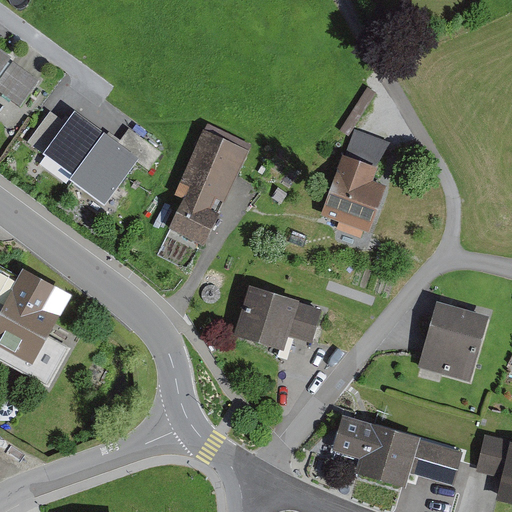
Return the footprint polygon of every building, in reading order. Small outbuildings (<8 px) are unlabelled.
[(0,89),(20,105),(39,79),(13,59),(10,63),(7,60),(12,53),(0,44),(0,89)] [(51,110),(29,140),(71,171),(69,174),(105,200),(134,160),(149,170),(162,151),(129,128),(121,139),(75,106),(64,120),(51,110)] [(249,148),(203,126),(174,192),(183,195),(168,225),(203,242),(249,148)] [(355,128),(346,152),(378,163),(390,141),(374,135),(355,128)] [(346,152),(342,151),(319,214),(369,232),(386,184),(372,179),(378,163),(346,152)] [(0,356),(48,383),(69,345),(47,333),(70,290),(23,264),(17,275),(0,265),(0,356)] [(299,296),(249,281),(233,332),(285,348),(289,335),(312,342),(323,306),(298,299),(299,296)] [(489,312),(436,298),(418,366),(470,380),(489,312)] [(421,434),(342,411),(332,447),(360,455),(356,469),(404,483),(408,469),(434,477),(443,444),(420,438),(421,434)] [(511,438),(485,432),(476,469),(502,475),(497,496),(511,499),(511,438)]
